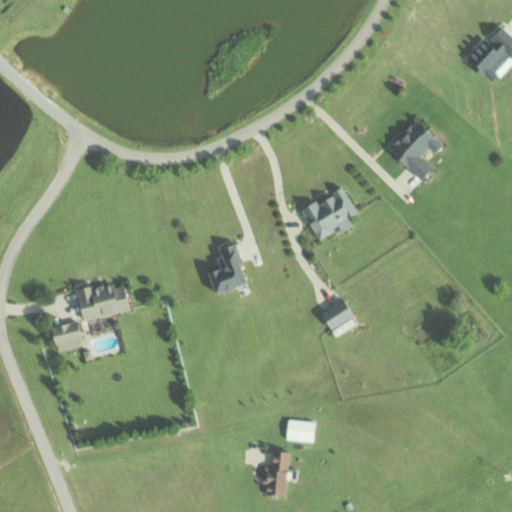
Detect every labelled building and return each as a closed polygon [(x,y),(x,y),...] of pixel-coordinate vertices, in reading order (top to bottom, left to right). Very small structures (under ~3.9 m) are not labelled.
[(511,57),(511,36),(495,23),(464,61),(488,80),(499,66),(503,69),(511,57)] [(440,142),(414,118),(386,149),(417,178),(430,164),(420,155),(427,148),(431,152),(440,142)] [(314,238),(337,228),(338,230),(350,224),(346,216),(354,212),(342,186),(313,200),(300,206),(314,238)] [(210,292),(245,282),(233,240),(216,245),(222,264),(204,269),(210,292)] [(122,284),(111,286),(110,282),(73,288),(78,319),(126,311),(122,284)] [(351,316),(341,298),(317,312),(328,330),(351,316)] [(49,326),(55,351),(82,344),(75,319),(49,326)] [(311,440),(311,420),(285,419),(284,439),(311,440)] [(289,452),(271,450),(270,465),(264,465),(262,492),(282,494),(283,478),(289,479),(290,470),(287,469),(289,452)]
